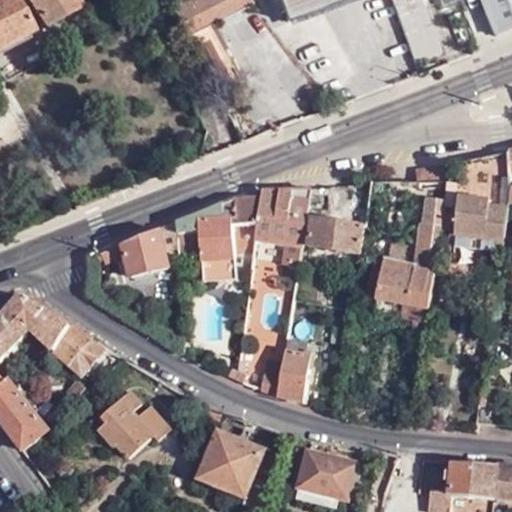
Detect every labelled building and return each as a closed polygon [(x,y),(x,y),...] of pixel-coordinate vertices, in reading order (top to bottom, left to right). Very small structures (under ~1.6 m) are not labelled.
[(0,0),(0,53),(33,36),(11,0),(27,0),(45,29),(82,10),(75,0),(0,0)] [(164,0),(184,37),(208,25),(251,4),(249,0),(164,0)] [(342,0),(280,0),(288,20),(342,0)] [(396,0),(392,0),(416,62),(396,0)] [(396,0),(416,62),(438,54),(429,27),(423,29),(412,1),(413,0),(438,0),(440,6),(455,0),(396,0)] [(511,0),(485,0),(497,30),(511,24),(511,0)] [(184,37),(214,91),(237,79),(208,25),(184,37)] [(511,151),(468,161),(466,181),(508,180),(509,167),(511,151)] [(422,170),(416,186),(446,190),(447,182),(449,165),(422,170)] [(447,182),(446,190),(444,204),(451,205),(455,183),(447,182)] [(372,185),(357,186),(355,196),(370,198),(370,195),(372,185)] [(339,187),(314,190),(310,211),(322,213),(325,201),(337,203),(339,187)] [(304,248),(310,211),(314,190),(263,194),(263,195),(256,240),(286,245),(303,248),(304,248)] [(256,240),(263,195),(261,196),(260,202),(257,227),(255,241),(254,252),(256,240)] [(236,254),(254,252),(255,241),(257,227),(260,202),(261,196),(251,196),(234,201),(177,225),(178,242),(200,241),(202,282),(237,280),(236,254)] [(177,225),(234,201),(251,196),(237,198),(177,222),(177,225)] [(499,253),(504,208),(485,205),(486,200),(458,197),(450,247),(499,253)] [(375,298),(429,312),(442,219),(423,217),(414,270),(384,263),(375,298)] [(309,246),(361,258),(365,229),(316,218),(309,246)] [(178,242),(177,225),(177,222),(160,229),(160,231),(165,256),(168,270),(179,267),(178,242)] [(129,278),(168,270),(165,256),(160,231),(160,229),(102,253),(102,254),(106,263),(124,257),(129,278)] [(303,248),(286,245),(283,265),(300,267),(303,248)] [(485,298),(493,299),(496,276),(488,276),(485,298)] [(58,347),(71,328),(24,299),(0,323),(0,421),(23,453),(44,435),(0,380),(0,365),(32,330),(54,351),(58,347)] [(413,334),(425,337),(427,327),(414,324),(413,334)] [(105,348),(71,328),(58,347),(54,351),(81,376),(105,348)] [(280,399),(307,406),(313,355),(288,350),(285,364),(283,380),(280,399)] [(282,379),(285,362),(267,359),(265,376),(282,379)] [(236,381),(245,385),(246,377),(244,376),(245,362),(239,361),(238,370),(236,381)] [(230,378),(236,381),(238,370),(231,369),(230,378)] [(278,398),(282,379),(265,376),(262,392),(264,393),(278,398)] [(69,394),(51,415),(48,418),(55,425),(70,406),(85,388),(83,385),(77,379),(66,391),(69,394)] [(98,431),(114,448),(116,445),(129,458),(154,436),(158,441),(171,429),(150,406),(138,417),(132,411),(141,403),(129,391),(102,416),(107,421),(98,431)] [(226,415),(198,404),(194,413),(217,425),(220,421),(224,423),(226,415)] [(287,436),(277,434),(265,468),(276,472),(287,436)] [(251,480),(262,454),(216,435),(197,475),(243,495),(238,506),(250,511),(255,511),(266,487),(251,480)] [(345,508),(357,464),(310,452),(300,487),(318,492),(315,499),(345,508)] [(429,511),(440,511),(451,511),(453,494),(511,500),(511,467),(451,463),(451,467),(456,468),(454,480),(445,479),(446,473),(432,472),(429,495),(431,496),(429,511)] [(423,510),(429,511),(431,496),(429,495),(429,498),(424,497),(423,510)]
